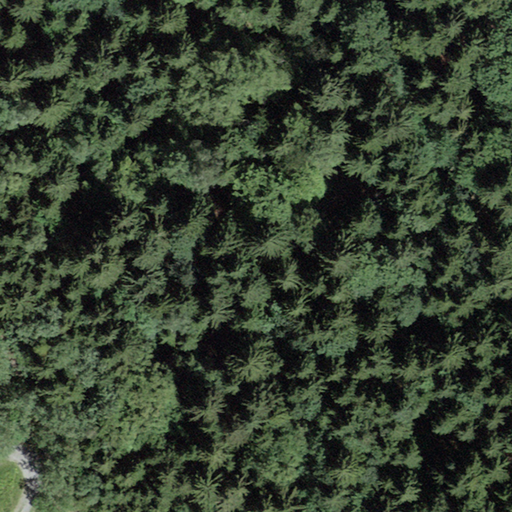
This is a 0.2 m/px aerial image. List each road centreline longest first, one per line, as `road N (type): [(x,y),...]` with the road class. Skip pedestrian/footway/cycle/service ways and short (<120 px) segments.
road 1 (track): [(511,242),(444,171),(390,78),(372,0)]
road 2 (track): [(19,455),(27,401),(0,329)]
